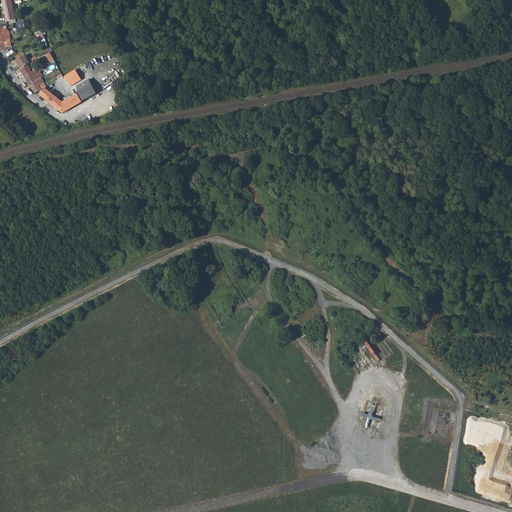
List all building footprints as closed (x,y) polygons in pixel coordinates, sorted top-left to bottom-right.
[(22,0),(21,0),(1,0),(6,21),(15,19),(12,2),(22,0)] [(28,19),(16,22),(18,32),(30,28),(28,19)] [(35,23),(37,29),(40,37),(37,38),(38,41),(44,38),(40,28),(38,22),(35,23)] [(0,45),(2,50),(6,48),(4,42),(5,41),(10,39),(9,32),(7,29),(0,30),(0,45)] [(53,60),(49,52),(45,54),(50,62),(53,60)] [(19,66),(20,68),(28,84),(30,83),(41,77),(43,77),(39,69),(32,72),(27,65),(29,64),(29,63),(24,55),(15,61),(17,65),(18,64),(19,66)] [(111,65),(105,69),(109,76),(115,72),(111,65)] [(70,72),(63,77),(46,87),(46,88),(45,89),(39,94),(53,106),(53,107),(62,114),(81,104),(76,95),(62,102),(50,92),(58,85),(62,91),(76,82),(70,72)] [(44,82),(41,77),(30,83),(35,94),(41,90),(46,87),(44,82)] [(77,92),(82,101),(95,93),(95,92),(88,80),(80,84),(84,88),(77,92)] [(84,88),(80,84),(74,88),(77,92),(84,88)]
